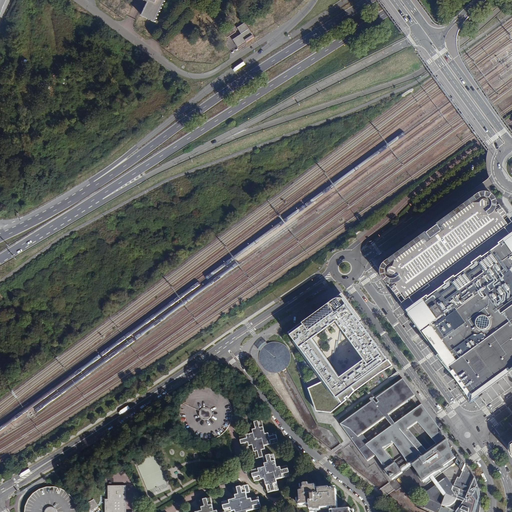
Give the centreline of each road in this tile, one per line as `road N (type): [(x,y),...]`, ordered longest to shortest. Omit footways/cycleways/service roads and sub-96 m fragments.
road 1 (primary): [(82,206),(406,0)]
road 2 (primary): [(82,206),(96,206),(422,37)]
road 3 (primary): [(370,0),(73,199)]
road 4 (primary): [(286,27),(73,199)]
road 5 (residential): [(286,27),(213,72),(189,76),(78,0)]
road 6 (residential): [(354,260),(511,151)]
road 7 (secondary): [(346,281),(455,433)]
road 8 (residential): [(254,386),(369,511)]
road 9 (secondary): [(468,424),(382,306)]
road 10 (secondary): [(422,37),(502,150)]
road 11 (secondary): [(58,455),(173,379)]
road 12 (secondary): [(511,143),(432,35)]
road 13 (secondary): [(331,270),(227,339)]
road 14 (secondary): [(231,345),(334,277)]
